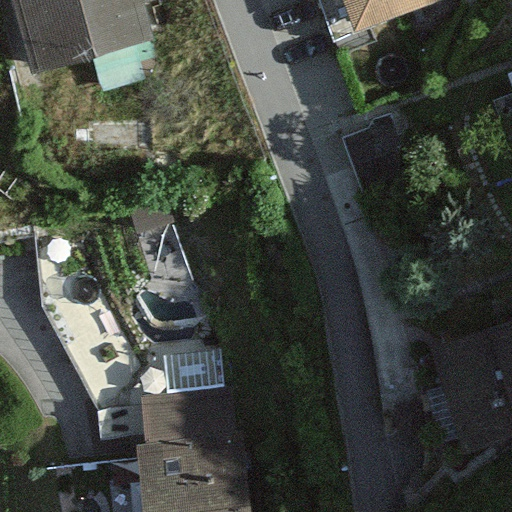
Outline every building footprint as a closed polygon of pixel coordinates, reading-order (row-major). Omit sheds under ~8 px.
[(9,0),(31,71),(143,37),(131,0),(9,0)] [(344,0),(355,27),(430,0),(344,0)] [(218,245),(186,256),(200,293),(231,282),(218,245)] [(511,327),(438,345),(462,448),(511,436),(511,327)] [(252,511),(243,430),(140,441),(147,511),(252,511)]
